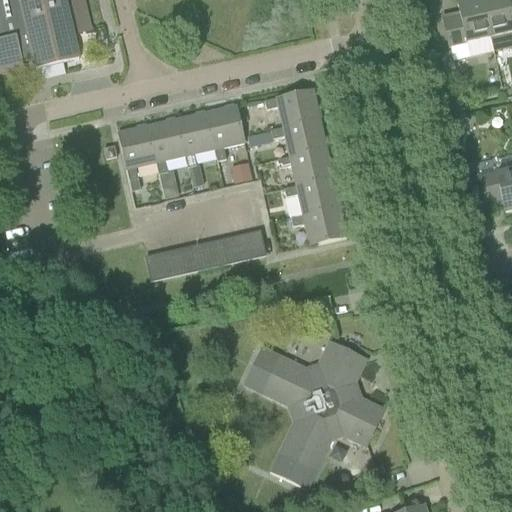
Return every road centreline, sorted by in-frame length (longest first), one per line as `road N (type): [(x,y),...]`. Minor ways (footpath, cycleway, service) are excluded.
road 1 (residential): [(251,209),(46,258),(13,122),(141,91)]
road 2 (residential): [(511,259),(426,277),(372,40)]
road 3 (residential): [(141,91),(372,40)]
